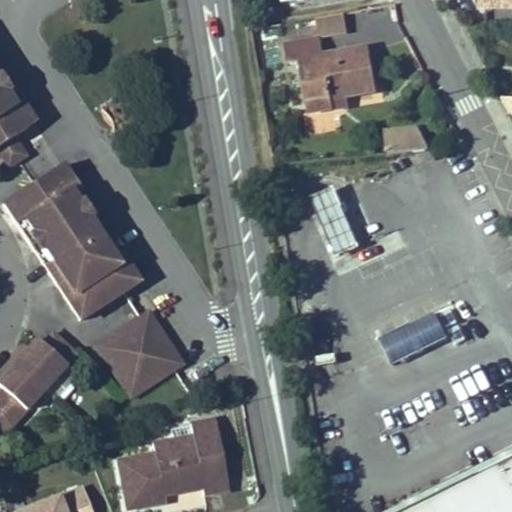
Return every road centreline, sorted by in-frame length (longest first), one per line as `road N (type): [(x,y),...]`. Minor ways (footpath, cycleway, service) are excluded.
road 1 (secondary): [(297,511),(210,0)]
road 2 (residential): [(511,175),(419,0)]
